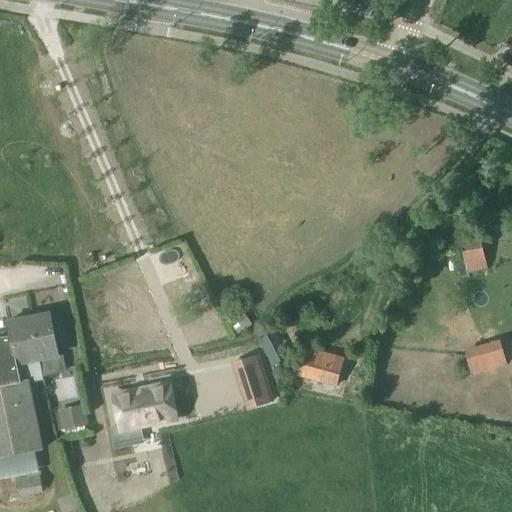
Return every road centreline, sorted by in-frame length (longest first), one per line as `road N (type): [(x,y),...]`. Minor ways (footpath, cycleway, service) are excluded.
road 1 (unknown): [(31,15),(197,387)]
road 2 (primary): [(397,67),(263,28),(102,0)]
road 3 (primary): [(511,116),(397,67)]
